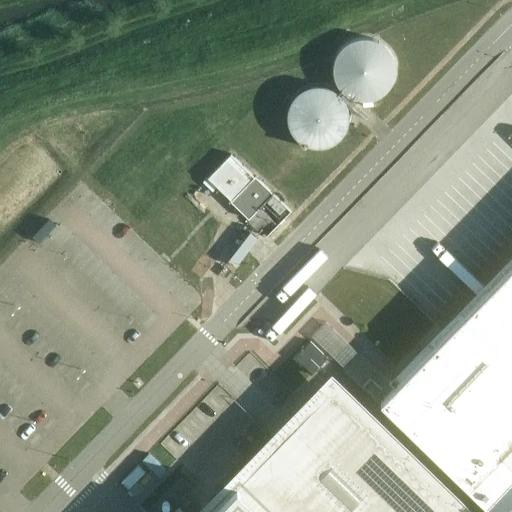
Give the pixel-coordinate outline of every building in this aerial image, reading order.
[(378,95),(388,89),(396,81),(400,70),(400,58),(396,47),(389,38),(379,32),(367,30),(357,32),(347,36),(340,43),(335,53),(333,63),(335,74),(339,83),(347,90),(356,95),(366,97),(378,95)] [(331,144),(341,139),(348,130),(352,120),(352,108),(349,97),(342,88),(333,82),(322,80),(310,81),(300,86),(292,93),(287,103),(286,113),(288,124),(293,133),(300,141),(310,145),(321,146),(331,144)] [(254,177),(230,154),(207,178),(231,201),(230,202),(247,218),(272,193),(255,176),(254,177)] [(511,511),(511,266),(380,401),(495,511),(511,511)] [(357,352),(325,321),(311,336),(343,366),(357,352)] [(309,340),(293,357),(310,374),(326,358),(309,340)] [(455,511),(328,388),(207,511),(455,511)] [(166,510),(167,508),(167,506),(166,504),(165,503),(163,502),(161,502),(160,502),(158,503),(157,505),(157,506),(156,508),(157,509),(158,511),(159,511),(160,511),(163,511),(164,511),(165,511),(166,510)]
